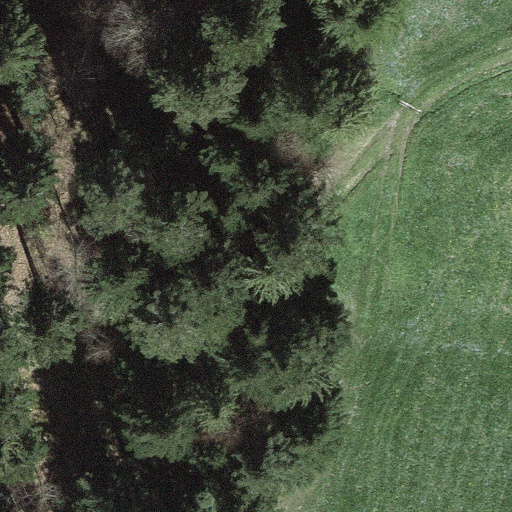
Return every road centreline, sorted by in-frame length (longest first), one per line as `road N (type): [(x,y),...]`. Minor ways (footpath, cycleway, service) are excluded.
road 1 (track): [(0,179),(135,255),(197,279),(245,277),(280,255),(370,161),(396,122)]
road 2 (track): [(511,50),(451,78),(396,122)]
